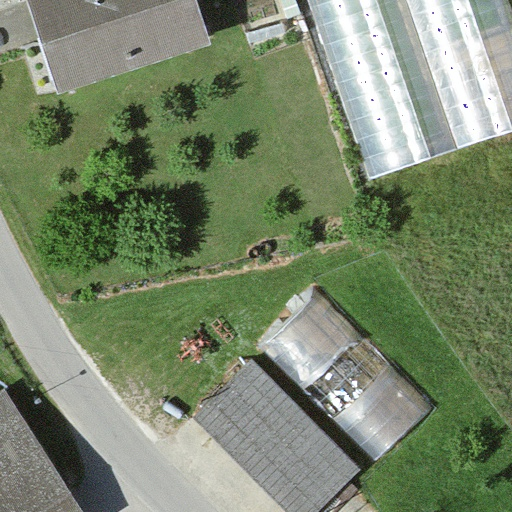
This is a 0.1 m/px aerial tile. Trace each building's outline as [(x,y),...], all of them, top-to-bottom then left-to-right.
[(194,0),(27,0),(55,89),(207,43),(194,0)] [(511,11),(508,0),(313,0),(373,176),(511,130),(511,11)] [(303,277),(253,329),(385,456),(435,404),(303,277)] [(323,511),(362,475),(254,364),(192,424),(277,511),(323,511)] [(0,511),(74,511),(4,391),(0,393),(0,511)]
